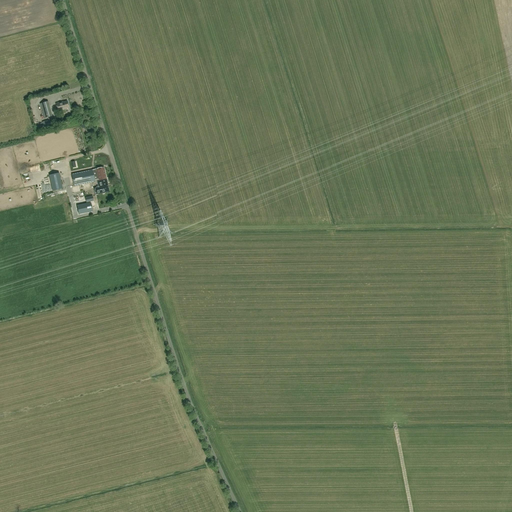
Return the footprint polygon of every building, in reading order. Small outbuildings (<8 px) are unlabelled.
[(48,101),(40,104),(44,118),(52,116),(48,101)] [(56,104),(58,111),(65,109),(69,108),(67,101),(63,102),(56,104)] [(81,167),(92,164),(90,158),(79,161),(81,167)] [(95,170),(92,170),(71,175),(74,186),(95,181),(94,180),(97,180),(99,187),(95,188),(96,194),(109,191),(104,167),(95,169),(95,170)] [(49,175),(52,190),(61,189),(59,173),(49,175)] [(93,210),(92,202),(78,205),(80,213),(93,210)]
